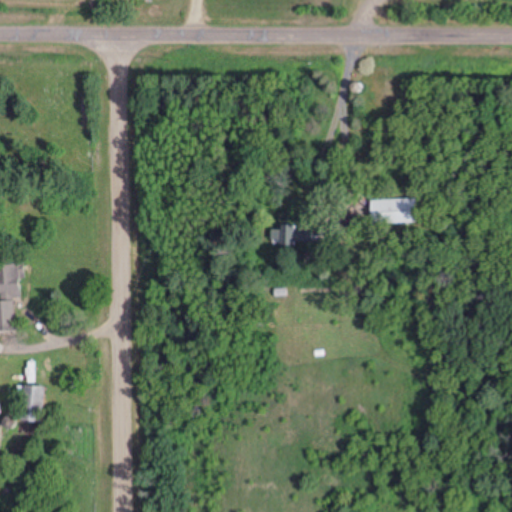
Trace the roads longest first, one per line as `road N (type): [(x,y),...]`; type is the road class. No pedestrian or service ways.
road 1 (residential): [(0,33),(511,32)]
road 2 (residential): [(125,511),(118,35)]
